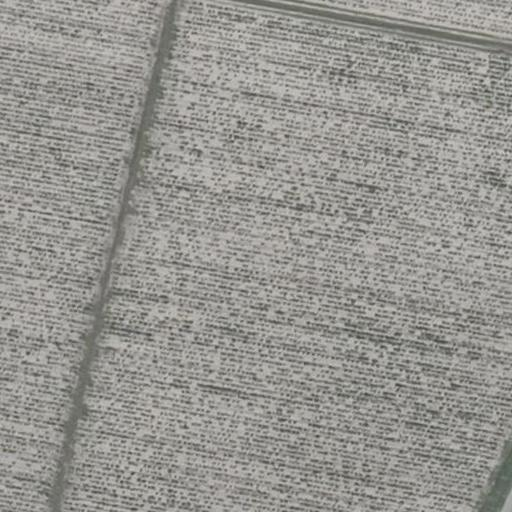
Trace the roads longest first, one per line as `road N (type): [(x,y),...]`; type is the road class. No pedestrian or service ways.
road 1 (track): [(176,0),(51,511)]
road 2 (track): [(249,0),(511,48)]
